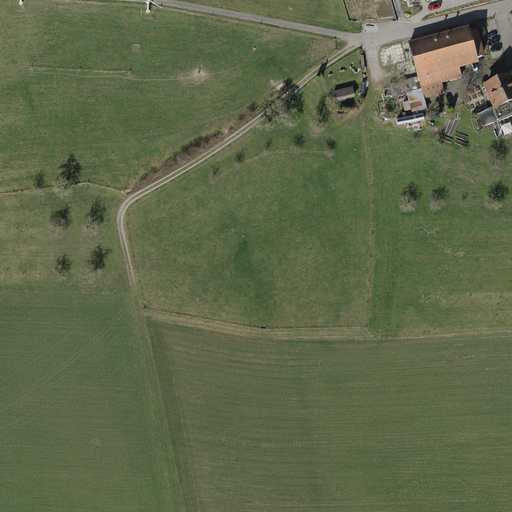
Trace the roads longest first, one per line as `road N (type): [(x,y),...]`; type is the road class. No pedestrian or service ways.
road 1 (track): [(177,511),(121,208),(361,41)]
road 2 (residential): [(155,0),(361,41),(511,5)]
